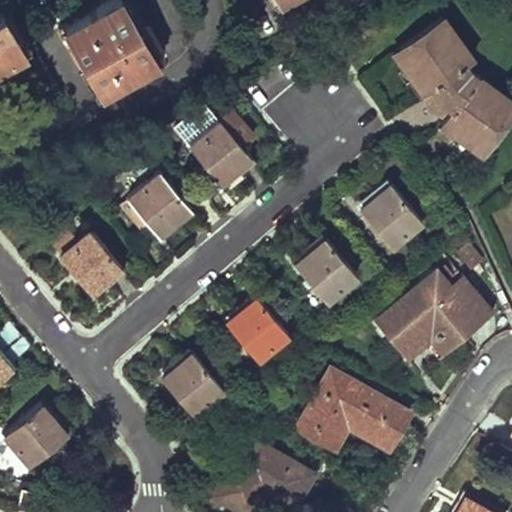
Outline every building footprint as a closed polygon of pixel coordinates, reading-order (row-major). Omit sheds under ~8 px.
[(158,50),(128,0),(82,0),(57,15),(98,85),(158,50)] [(0,59),(25,46),(4,7),(0,8),(0,59)] [(472,57),(443,15),(396,50),(424,92),(426,91),(435,104),(441,99),(451,108),(442,121),(481,152),(511,111),(511,97),(471,68),(466,62),(472,57)] [(62,91),(35,45),(9,61),(37,107),(62,91)] [(243,121),(231,107),(220,117),(189,144),(220,180),(251,153),(242,142),(253,132),(243,121)] [(33,159),(0,153),(0,183),(12,186),(33,159)] [(190,205),(159,169),(128,196),(158,232),(178,215),(190,205)] [(421,217),(391,180),(373,196),(360,207),(391,243),(421,217)] [(121,263),(91,227),(59,254),(90,290),(105,277),(121,263)] [(356,272),(325,234),(307,250),(295,261),(325,298),(356,272)] [(447,277),(438,265),(375,318),(407,356),(435,332),(448,348),(458,340),(465,333),(461,328),(478,314),(447,277)] [(494,309),(460,266),(447,277),(478,314),(461,328),(465,333),(494,309)] [(288,330),(257,293),(244,304),(226,320),(257,356),(288,330)] [(223,385),(192,349),(182,357),(161,374),(192,411),(223,385)] [(0,352),(0,351),(0,375),(11,365),(0,352)] [(408,408),(328,364),(294,426),(330,445),(344,418),(388,444),(394,433),(408,408)] [(55,417),(41,400),(4,431),(30,461),(67,431),(55,417)] [(313,469),(245,433),(213,493),(242,511),(258,485),(293,504),(301,489),(313,469)] [(38,509),(42,489),(22,487),(19,506),(38,509)] [(500,511),(465,492),(454,511),(500,511)]
